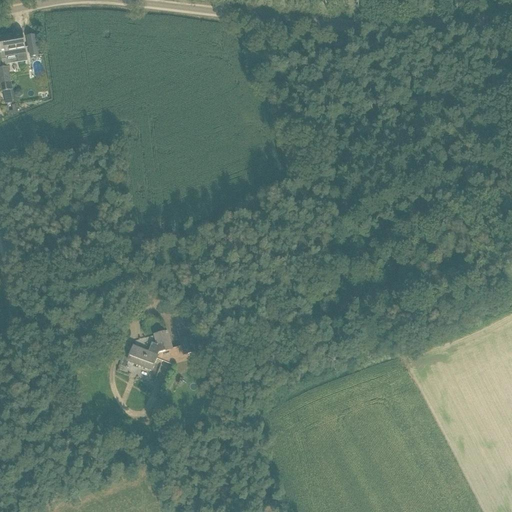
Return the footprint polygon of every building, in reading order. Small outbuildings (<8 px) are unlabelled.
[(23,34),(4,37),(7,58),(16,57),(17,63),(27,62),(26,55),(23,34)] [(35,36),(27,37),(30,57),(38,56),(35,36)] [(12,91),(10,80),(8,68),(0,69),(0,85),(1,92),(4,92),(5,102),(13,101),(12,91)] [(343,303),(364,294),(360,284),(339,293),(343,303)] [(408,295),(407,294),(404,284),(394,288),(395,293),(392,294),(402,321),(411,318),(404,297),(408,295)] [(159,353),(172,349),(167,332),(154,336),(157,345),(152,343),(148,353),(134,347),(128,362),(151,371),(159,353)] [(184,355),(196,352),(192,337),(180,341),(184,355)]
